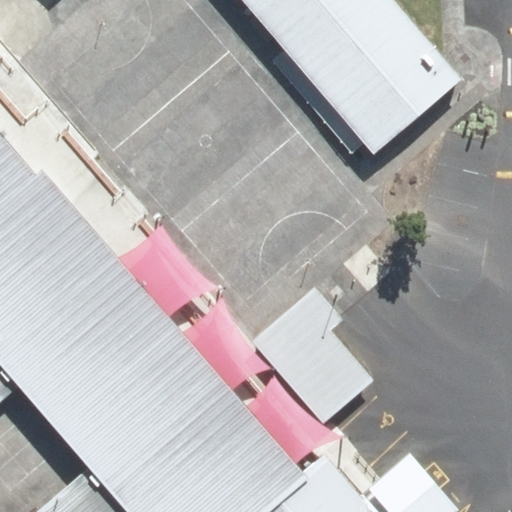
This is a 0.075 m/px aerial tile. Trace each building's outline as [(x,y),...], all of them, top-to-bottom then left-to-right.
[(65,0),(36,0),(48,14),(65,0)] [(365,0),(227,0),(376,180),(459,113),(365,0)] [(0,148),(0,380),(10,391),(78,471),(113,511),(258,511),(297,479),(21,160),(14,166),(0,148)] [(0,399),(10,391),(0,380),(0,399)] [(113,511),(78,471),(30,511),(113,511)] [(296,511),(337,511),(320,492),(296,511)]
